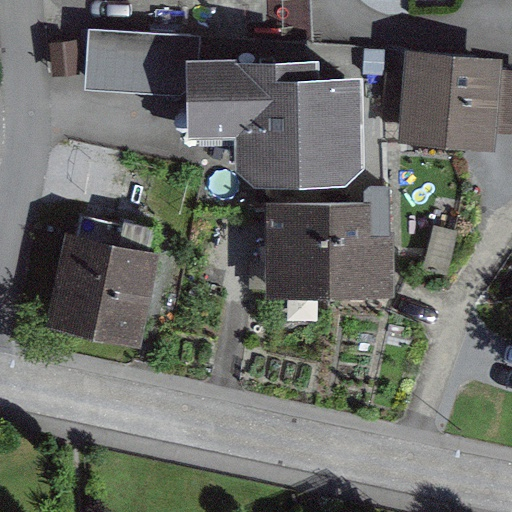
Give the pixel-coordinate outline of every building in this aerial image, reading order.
[(493,65),(413,59),(407,134),(487,141),(493,65)] [(313,61),(192,66),(192,130),(240,128),(242,167),(265,180),(343,177),(360,160),(357,81),(314,82),(313,61)] [(383,206),(329,207),(330,289),(385,288),(383,206)] [(329,207),(274,208),(276,290),(330,289),(329,207)] [(155,256),(73,239),(55,319),(138,337),(155,256)]
